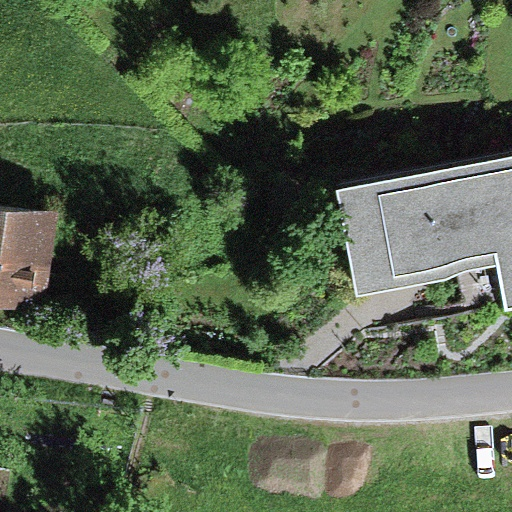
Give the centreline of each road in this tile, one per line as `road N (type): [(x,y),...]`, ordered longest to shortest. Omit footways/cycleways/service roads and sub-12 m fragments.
road 1 (motorway): [(0,240),(511,153)]
road 2 (residential): [(0,350),(397,414),(511,402)]
